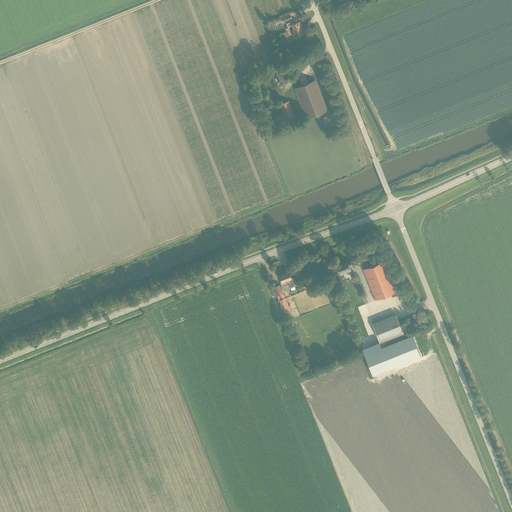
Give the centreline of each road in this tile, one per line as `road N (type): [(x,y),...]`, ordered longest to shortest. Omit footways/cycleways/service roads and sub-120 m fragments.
road 1 (tertiary): [(395,209),(0,360)]
road 2 (unclassified): [(511,503),(395,209)]
road 3 (unclassified): [(395,209),(313,0)]
road 4 (tertiary): [(511,156),(395,209)]
